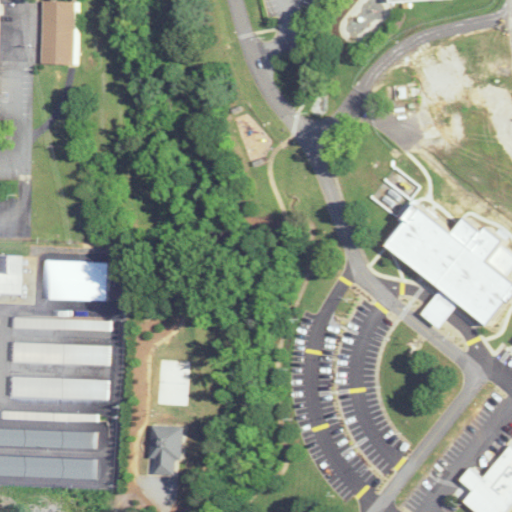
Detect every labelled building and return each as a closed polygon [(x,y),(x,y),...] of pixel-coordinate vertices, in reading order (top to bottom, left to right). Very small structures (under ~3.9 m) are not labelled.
[(85,64),(85,1),(50,1),(49,64),(85,64)] [(396,244),(497,329),(511,311),(511,91),(501,83),(473,95),(471,62),(419,65),(421,98),(431,98),(448,112),(452,159),(444,157),(424,180),(444,197),(435,208),(428,205),(396,244)] [(0,292),(21,293),(22,255),(0,254),(0,292)] [(48,300),(111,300),(112,262),(49,262),(48,300)] [(13,328),(114,331),(114,320),(13,318),(13,328)] [(113,345),(13,343),(13,362),(113,364),(113,345)] [(112,379),(11,377),(11,396),(112,398),(112,379)] [(1,420),(103,421),(103,414),(1,412),(1,420)] [(100,431),(0,428),(0,445),(99,448),(100,431)] [(0,475),(99,478),(100,458),(0,456),(0,475)]
